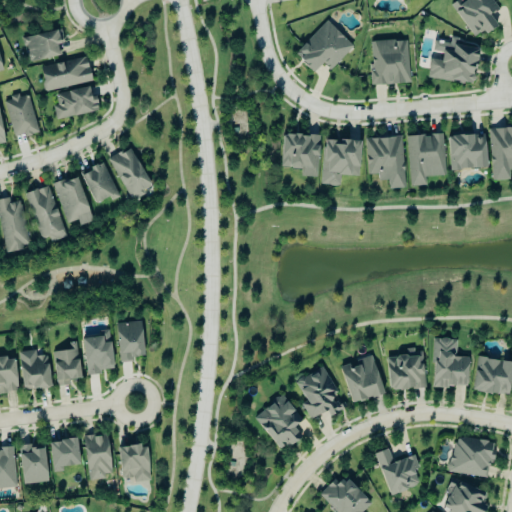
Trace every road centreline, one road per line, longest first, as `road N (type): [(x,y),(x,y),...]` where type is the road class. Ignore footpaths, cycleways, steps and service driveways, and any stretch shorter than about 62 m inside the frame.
road 1 (tertiary): [(188,511),(204,411),(212,256),(206,145),(181,0)]
road 2 (residential): [(255,0),(278,74),(323,110),(511,101)]
road 3 (residential): [(276,511),(312,463),(378,423),(424,414),(511,423)]
road 4 (residential): [(0,169),(82,145),(121,118),(125,97),(104,24)]
road 5 (residential): [(0,420),(139,400)]
